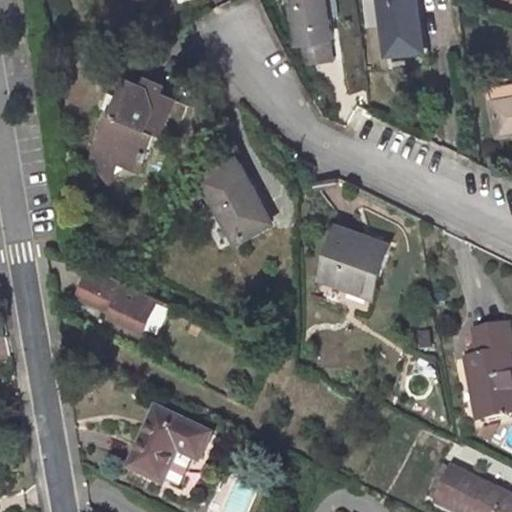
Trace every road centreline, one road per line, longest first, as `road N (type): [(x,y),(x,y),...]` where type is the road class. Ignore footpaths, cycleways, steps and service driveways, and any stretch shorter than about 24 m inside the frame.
road 1 (residential): [(0,100),(66,511)]
road 2 (residential): [(511,239),(317,138),(281,107),(234,31)]
